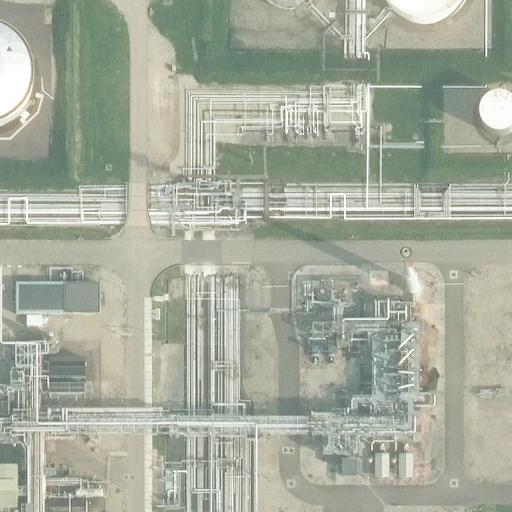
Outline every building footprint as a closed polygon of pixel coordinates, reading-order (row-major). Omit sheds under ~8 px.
[(258,0),(270,11),(290,13),(309,0),(258,0)] [(401,26),(432,31),(460,16),(467,0),(379,0),(381,7),(401,26)] [(0,142),(35,124),(51,87),(42,49),(12,24),(0,23),(0,142)] [(501,140),(511,131),(511,100),(504,91),(478,112),(501,140)] [(100,285),(17,285),(17,315),(100,315),(100,285)] [(374,408),(355,408),(355,438),(419,438),(419,327),(411,327),(411,304),(380,304),(380,328),(374,328),(374,408)] [(0,511),(8,511),(9,469),(0,468),(0,511)] [(83,475),(83,484),(95,484),(95,487),(103,487),(103,475),(83,475)]
